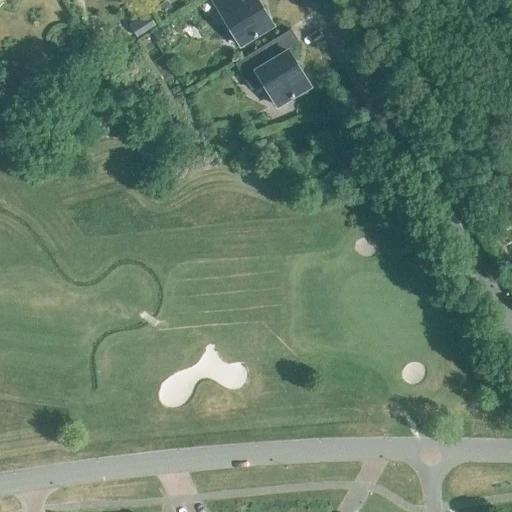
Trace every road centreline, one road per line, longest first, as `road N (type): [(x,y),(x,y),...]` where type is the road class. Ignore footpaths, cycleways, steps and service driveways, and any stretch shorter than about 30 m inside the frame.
road 1 (unclassified): [(31,477),(160,461),(425,450)]
road 2 (residential): [(511,335),(309,0)]
